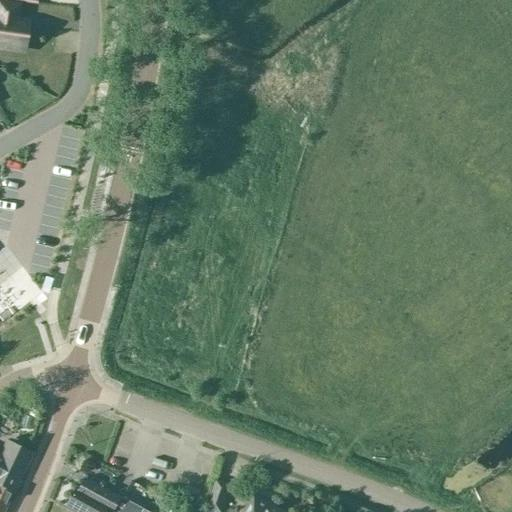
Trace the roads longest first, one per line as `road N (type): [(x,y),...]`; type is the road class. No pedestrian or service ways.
road 1 (secondary): [(70,383),(120,192),(157,0)]
road 2 (tertiary): [(416,511),(70,383)]
road 3 (secondary): [(25,511),(70,383)]
